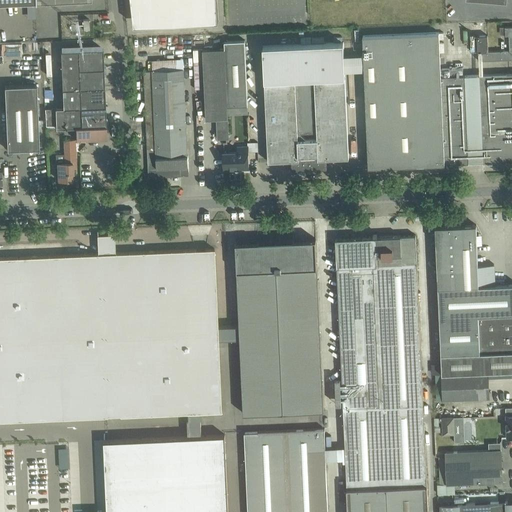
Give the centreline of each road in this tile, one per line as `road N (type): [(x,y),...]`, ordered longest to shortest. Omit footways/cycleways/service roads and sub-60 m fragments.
road 1 (unclassified): [(130,207),(511,191)]
road 2 (unclassified): [(130,207),(115,0)]
road 3 (unclassified): [(0,213),(130,207)]
